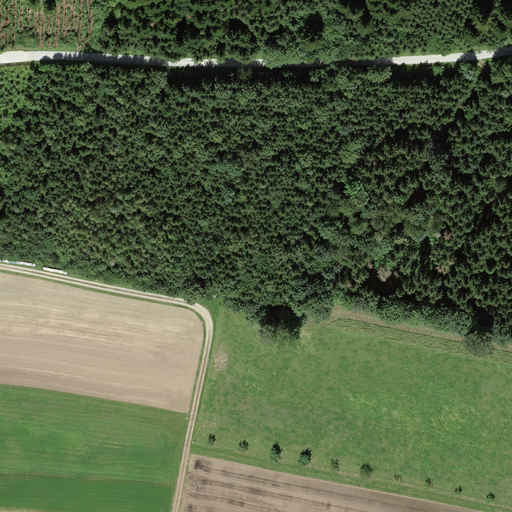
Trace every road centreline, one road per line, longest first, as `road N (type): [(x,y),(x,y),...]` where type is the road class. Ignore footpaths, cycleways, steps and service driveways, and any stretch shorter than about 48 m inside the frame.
road 1 (unclassified): [(0,58),(391,61),(511,50)]
road 2 (track): [(173,511),(207,315),(169,300),(0,267)]
